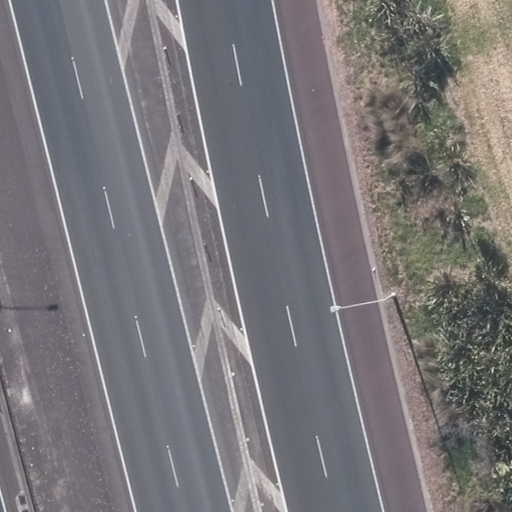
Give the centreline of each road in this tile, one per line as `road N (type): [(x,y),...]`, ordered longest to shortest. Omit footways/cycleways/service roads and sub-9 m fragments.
road 1 (motorway): [(54,0),(175,511)]
road 2 (motorway): [(228,0),(337,511)]
